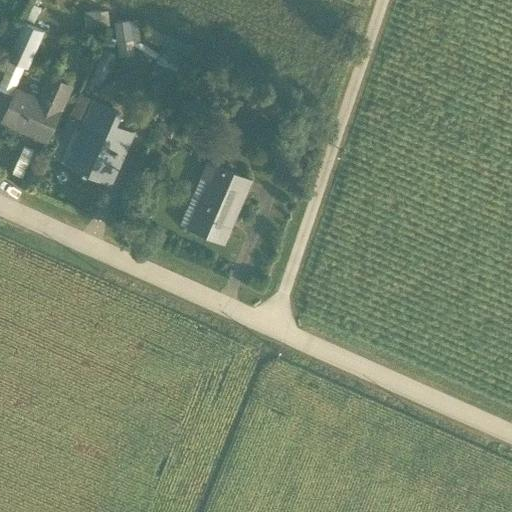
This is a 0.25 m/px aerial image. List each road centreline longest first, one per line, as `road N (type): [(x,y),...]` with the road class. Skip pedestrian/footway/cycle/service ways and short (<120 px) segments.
road 1 (unclassified): [(381,0),(269,325)]
road 2 (unclassified): [(0,203),(269,325)]
road 3 (unclassified): [(269,325),(511,434)]
